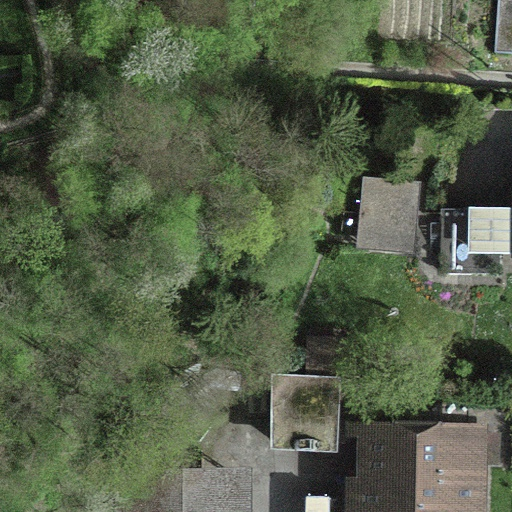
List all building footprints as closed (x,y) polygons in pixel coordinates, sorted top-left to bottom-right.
[(511,0),(497,0),(494,53),(511,53),(511,0)] [(366,181),(363,216),(413,221),(416,186),(366,181)] [(511,252),(511,210),(500,210),(444,209),(443,270),(499,271),(499,252),(511,252)] [(273,440),(334,443),(337,378),(274,375),(273,440)] [(364,436),(364,444),(362,511),(466,511),(467,437),(364,436)]
